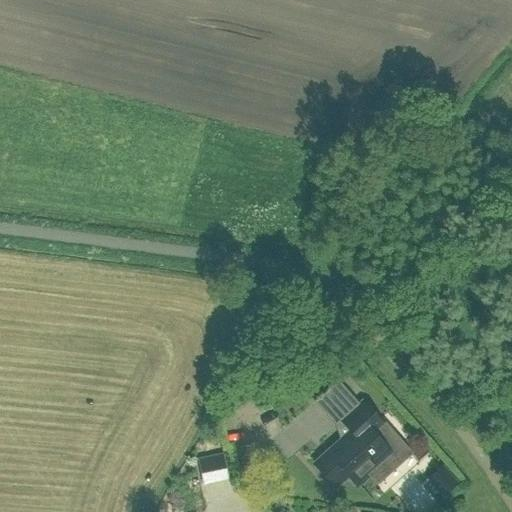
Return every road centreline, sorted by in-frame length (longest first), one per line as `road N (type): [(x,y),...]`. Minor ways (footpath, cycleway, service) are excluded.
road 1 (residential): [(367,330),(278,263),(0,227)]
road 2 (residential): [(242,382),(256,511)]
